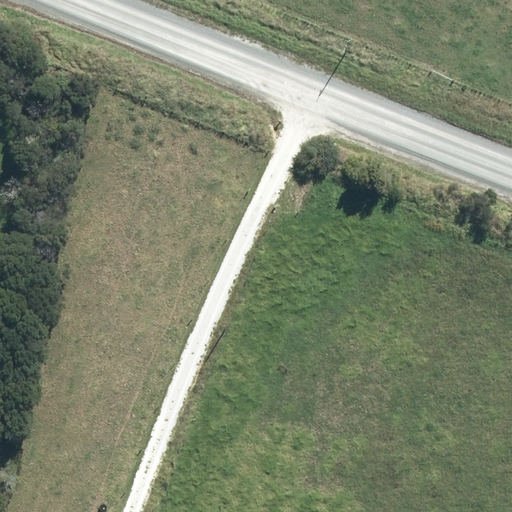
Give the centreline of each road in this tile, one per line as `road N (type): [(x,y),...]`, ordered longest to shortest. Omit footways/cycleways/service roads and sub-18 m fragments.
road 1 (unclassified): [(511,197),(21,0)]
road 2 (track): [(137,511),(310,116)]
